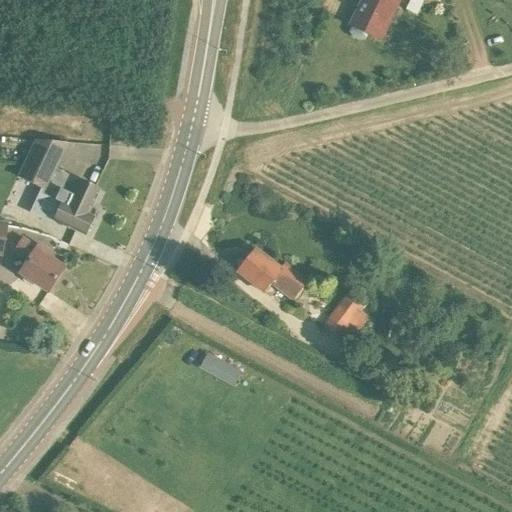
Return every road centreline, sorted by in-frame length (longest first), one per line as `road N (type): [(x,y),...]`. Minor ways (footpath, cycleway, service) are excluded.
road 1 (primary): [(0,474),(121,310),(148,260),(188,144)]
road 2 (unclassified): [(188,144),(511,74)]
road 3 (primary): [(188,144),(209,24)]
